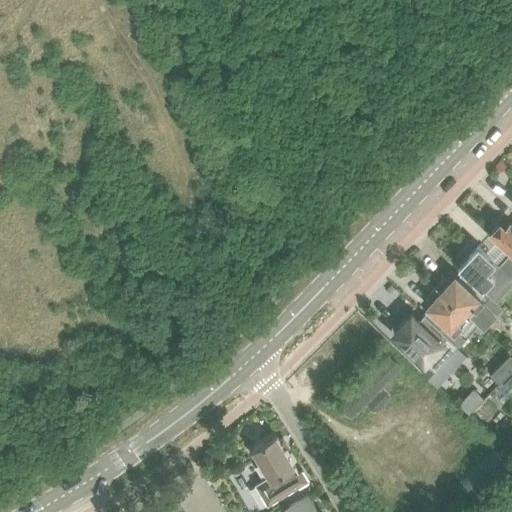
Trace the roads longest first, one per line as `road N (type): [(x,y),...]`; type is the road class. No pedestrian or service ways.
road 1 (secondary): [(249,361),(511,88)]
road 2 (secondary): [(36,511),(128,457),(249,361)]
road 3 (unclassified): [(345,511),(282,401),(249,361)]
